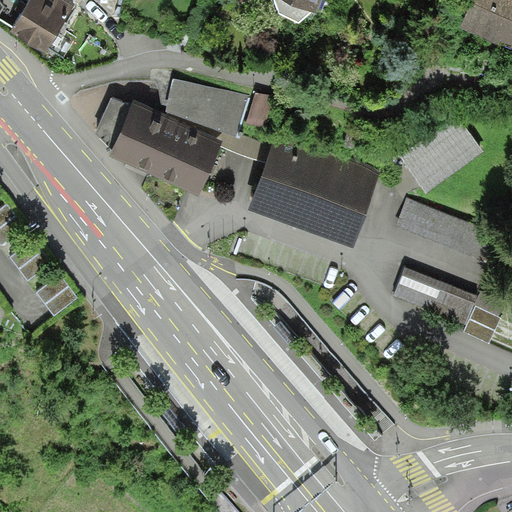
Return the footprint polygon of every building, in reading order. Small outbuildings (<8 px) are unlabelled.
[(11,32),(46,53),(77,3),(70,0),(34,0),(29,15),(11,32)] [(298,15),(315,2),(315,0),(277,0),(279,6),(298,15)] [(503,32),(511,35),(511,0),(468,0),(459,19),(495,37),(498,29),(503,32)] [(427,46),(442,56),(455,37),(439,27),(427,46)] [(244,100),(172,75),(162,105),(221,125),(234,130),(244,100)] [(243,119),(260,124),(270,95),(253,89),(243,119)] [(217,136),(127,95),(124,100),(105,92),(91,130),(106,145),(194,186),(215,142),(217,136)] [(443,120),(401,151),(426,187),(484,147),(458,111),(443,120)] [(217,136),(215,142),(260,158),(266,141),(234,130),(221,125),(217,136)] [(245,203),(351,239),(376,166),(270,130),(266,141),(260,158),(245,203)] [(398,223),(486,256),(496,230),(408,196),(398,223)] [(0,209),(0,242),(1,244),(25,226),(8,203),(0,209)] [(10,256),(28,280),(52,262),(34,239),(10,256)] [(462,329),(489,340),(506,298),(483,289),(480,294),(405,264),(393,292),(465,321),(462,329)] [(37,292),(54,315),(78,298),(61,274),(37,292)]
